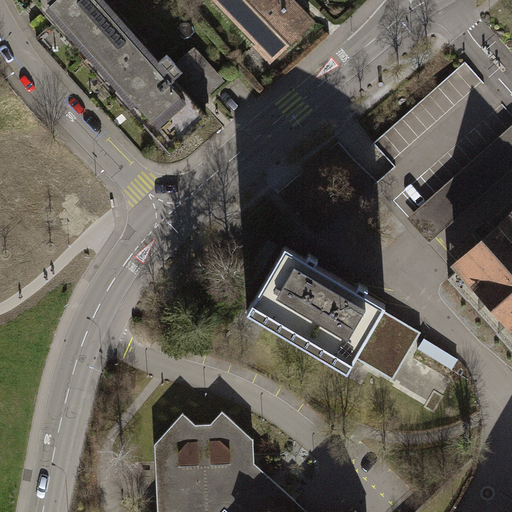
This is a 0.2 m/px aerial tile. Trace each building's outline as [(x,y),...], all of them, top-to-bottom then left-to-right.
[(20,0),(34,15),(141,130),(144,127),(169,154),(188,136),(208,118),(200,107),(226,84),(196,49),(177,68),(167,56),(159,63),(100,0),(20,0)] [(222,0),(217,6),(277,67),(317,27),(290,0),(222,0)] [(511,124),(407,218),(429,243),(511,169),(511,124)] [(511,211),(494,226),(455,262),(511,325),(511,211)] [(304,257),(284,245),(247,308),(348,367),(355,357),(367,364),(381,340),(406,355),(420,331),(381,309),(384,303),(364,291),(367,286),(357,280),(354,286),(315,263),(318,258),(308,252),(304,257)] [(154,444),(157,511),(220,511),(224,508),(228,511),(296,511),(296,500),(254,463),(253,438),(222,409),(210,423),(195,423),(184,413),(154,444)]
